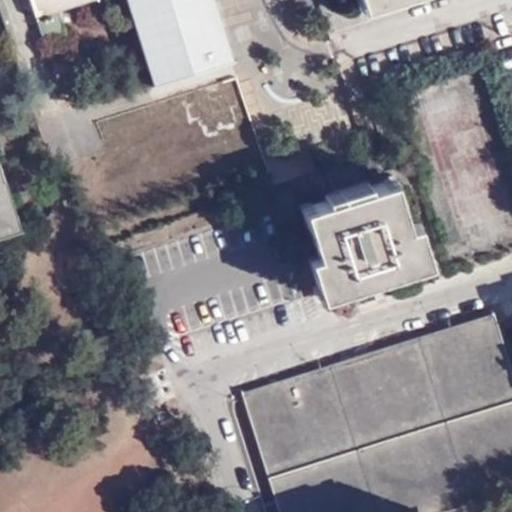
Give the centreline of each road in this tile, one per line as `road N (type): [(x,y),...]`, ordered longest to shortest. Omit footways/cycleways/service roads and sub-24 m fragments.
road 1 (residential): [(511,285),(206,381)]
road 2 (unclassified): [(206,381),(250,511)]
road 3 (residential): [(473,0),(343,42)]
